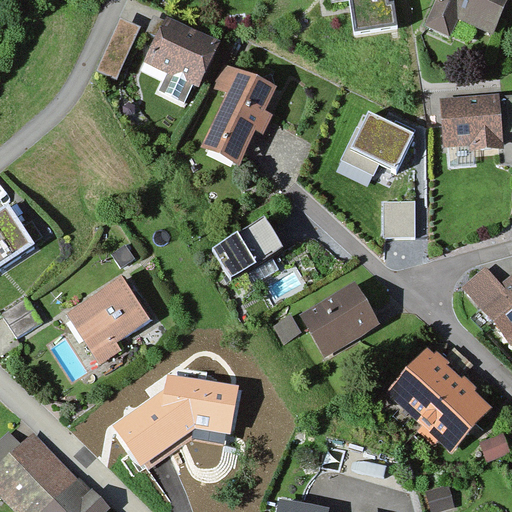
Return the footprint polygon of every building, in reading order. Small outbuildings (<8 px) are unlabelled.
[(352,0),(356,29),(395,24),(392,4),(386,5),(384,0),(352,0)] [(502,0),(435,0),(425,22),(447,32),(456,14),(489,29),(502,0)] [(125,22),(156,36),(163,21),(132,7),(125,22)] [(217,41),(165,16),(156,36),(144,61),(168,72),(159,91),(182,101),(191,82),(197,84),(217,41)] [(270,87),(223,68),(215,86),(227,91),(203,148),(238,163),(252,131),(262,135),(271,115),(260,111),(270,87)] [(499,95),(444,99),(440,100),(444,147),(473,145),(474,150),(503,148),(502,132),(499,97),(499,95)] [(511,95),(499,97),(502,132),(511,131),(511,95)] [(413,145),(370,124),(353,157),(396,179),(413,145)] [(0,265),(31,245),(5,206),(0,209),(0,265)] [(262,219),(213,249),(230,278),(280,247),(262,219)] [(126,246),(110,255),(118,268),(134,259),(126,246)] [(511,341),(511,275),(497,288),(485,273),(466,288),(511,342),(511,341)] [(145,319),(119,280),(69,314),(101,361),(116,350),(111,342),(145,319)] [(375,324),(352,286),(302,316),(325,355),(375,324)] [(23,298),(0,313),(0,314),(15,338),(40,322),(23,298)] [(291,317),(272,327),(282,344),(300,334),(291,317)] [(488,409),(427,353),(389,393),(451,450),(488,409)] [(164,389),(112,426),(141,467),(194,429),(229,433),(239,385),(167,373),(164,389)] [(480,442),(487,461),(510,454),(503,434),(480,442)] [(103,511),(31,437),(0,466),(0,490),(20,511),(103,511)] [(450,484),(425,491),(431,511),(437,511),(456,506),(450,484)] [(426,511),(420,490),(410,493),(415,511),(426,511)] [(323,511),(324,511),(280,503),(277,511),(323,511)]
